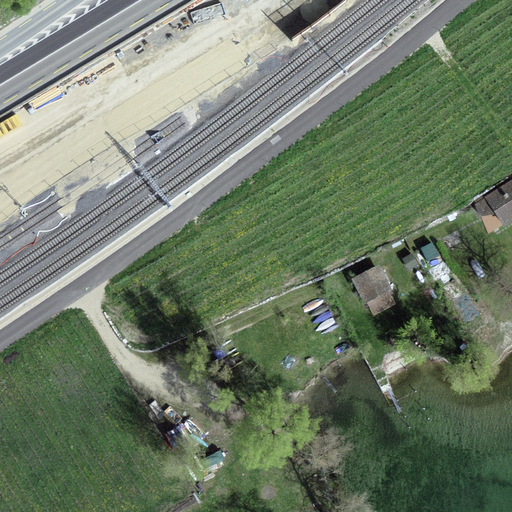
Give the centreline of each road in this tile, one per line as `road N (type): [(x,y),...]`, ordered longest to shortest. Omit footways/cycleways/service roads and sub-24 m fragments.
road 1 (unclassified): [(0,340),(461,0)]
road 2 (tertiary): [(0,204),(311,0)]
road 3 (track): [(79,286),(115,346),(136,361),(323,284)]
road 4 (trunk): [(140,0),(0,83)]
